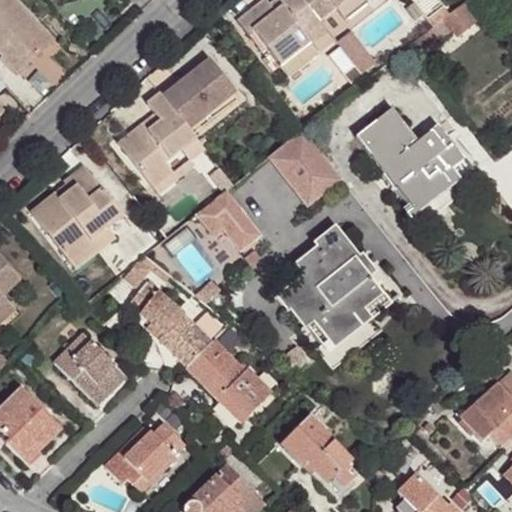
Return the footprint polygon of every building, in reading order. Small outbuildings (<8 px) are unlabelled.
[(0,0),(0,54),(2,57),(0,59),(16,76),(53,41),(13,0),(0,0)] [(311,43),(307,38),(323,26),(320,22),(302,0),(276,0),(282,7),(275,12),(269,5),(265,0),(264,0),(237,22),(261,53),(267,49),(281,67),(311,43)] [(276,0),(275,0),(269,5),(275,12),(282,7),(276,0)] [(302,0),(320,22),(335,9),(346,21),(368,4),(364,0),(302,0)] [(511,0),(502,0),(511,13),(511,0)] [(424,17),(414,4),(407,10),(416,22),(424,17)] [(444,20),(453,32),(457,37),(478,21),(464,4),(449,16),(444,20)] [(427,21),(433,29),(444,20),(449,16),(443,9),(427,21)] [(433,29),(411,46),(420,58),(453,32),(444,20),(433,29)] [(307,38),(311,43),(327,31),(323,26),(307,38)] [(355,67),(341,48),(329,58),(344,76),(355,67)] [(210,110),(212,113),(236,94),(210,61),(162,98),(187,129),(210,110)] [(355,67),(344,76),(352,86),(363,76),(355,67)] [(193,168),(190,163),(205,151),(192,136),(187,129),(162,98),(160,95),(147,106),(155,116),(160,123),(148,132),(143,125),(118,145),(159,196),(193,168)] [(187,129),(192,136),(216,117),(212,113),(210,110),(187,129)] [(406,216),(411,221),(461,182),(452,171),(464,161),(437,127),(417,142),(392,112),(357,139),(413,210),(406,216)] [(155,116),(143,125),(148,132),(160,123),(155,116)] [(303,208),(341,183),(305,129),(267,154),(303,208)] [(511,168),(502,158),(491,167),(499,177),(511,168)] [(464,161),(452,171),(461,182),(473,172),(464,161)] [(94,245),(91,241),(107,229),(123,217),(84,168),(64,184),(66,186),(70,192),(60,200),(55,194),(30,215),(70,264),(94,245)] [(219,169),(209,177),(224,195),(233,187),(219,169)] [(66,186),(55,194),(60,200),(70,192),(66,186)] [(314,245),(316,248),(337,230),(335,227),(314,245)] [(94,245),(70,264),(75,272),(115,240),(107,229),(91,241),(94,245)] [(289,311),(305,332),(307,330),(313,325),(328,343),(357,319),(356,317),(383,295),(370,279),(356,260),(359,258),(337,230),(316,248),(294,266),(303,277),(279,296),(291,310),(289,311)] [(356,260),(370,279),(377,274),(362,255),(359,258),(356,260)] [(144,257),(140,260),(166,281),(169,278),(144,257)] [(0,311),(8,304),(2,297),(20,280),(0,258),(0,311)] [(141,316),(151,324),(164,336),(159,341),(186,368),(211,343),(173,307),(146,284),(126,308),(139,318),(141,316)] [(212,293),(205,299),(209,304),(216,298),(212,293)] [(392,306),(383,295),(356,317),(357,319),(328,343),(313,325),(307,330),(321,347),(316,352),(332,372),(381,333),(372,321),(392,306)] [(279,296),(275,299),(287,313),(289,311),(291,310),(279,296)] [(8,304),(0,311),(0,324),(14,311),(8,304)] [(120,372),(83,336),(54,365),(91,402),(120,372)] [(225,394),(249,417),(272,394),(242,365),(240,368),(213,341),(211,343),(186,368),(185,369),(218,401),(225,394)] [(296,348),(281,361),(291,369),(304,358),(296,348)] [(482,364),(476,370),(480,375),(486,369),(482,364)] [(120,372),(91,402),(97,407),(126,378),(120,372)] [(511,375),(509,373),(496,385),(511,401),(511,375)] [(489,437),(500,449),(511,438),(511,401),(496,385),(467,412),(459,420),(482,444),(489,437)] [(6,447),(26,466),(40,452),(34,446),(55,424),(21,391),(0,411),(0,432),(10,442),(6,447)] [(225,394),(218,401),(242,425),(249,417),(225,394)] [(431,407),(438,415),(450,404),(444,396),(431,407)] [(463,407),(455,415),(459,420),(467,412),(463,407)] [(307,465),(328,485),(333,480),(343,490),(357,476),(347,467),(353,461),(308,418),(281,446),(304,469),(307,465)] [(55,424),(34,446),(40,452),(61,430),(55,424)] [(128,481),(141,495),(177,460),(174,457),(184,447),(164,426),(153,437),(151,434),(149,436),(123,460),(136,472),(127,481),(128,481)] [(145,432),(106,469),(123,486),(128,481),(127,481),(136,472),(123,460),(149,436),(145,432)] [(511,467),(503,477),(511,486),(511,439),(511,440),(511,441),(511,467)] [(223,511),(222,511),(236,497),(242,504),(253,493),(227,466),(184,507),(183,511),(182,511),(223,511)] [(454,511),(449,506),(447,509),(415,476),(397,495),(414,511),(454,511)] [(223,511),(260,511),(266,506),(253,493),(242,504),(236,497),(222,511),(223,511)] [(395,511),(414,511),(397,495),(395,511)]
